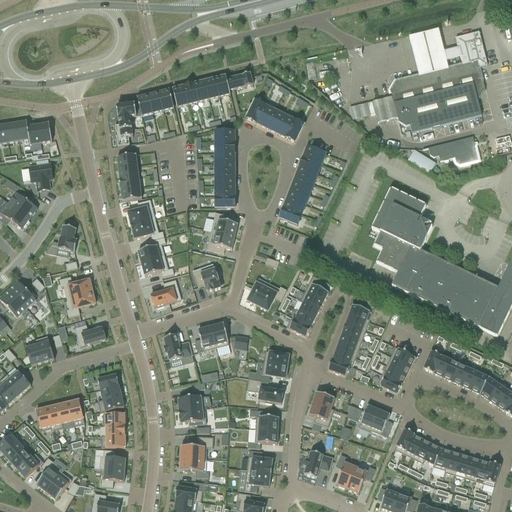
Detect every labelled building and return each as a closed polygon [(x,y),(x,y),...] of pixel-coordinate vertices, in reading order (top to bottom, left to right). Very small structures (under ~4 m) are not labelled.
[(437,33),(407,41),(416,80),(447,72),(437,33)] [(485,91),(479,69),(487,67),(478,34),(455,40),(462,66),(445,71),(443,69),(422,75),(421,77),(395,83),(390,92),(398,124),(406,129),(410,128),(412,135),(481,118),(479,107),(478,107),(476,101),(480,100),(485,91)] [(229,81),(226,82),(229,92),(229,93),(232,92),(234,92),(244,89),(253,87),(251,80),(250,75),(241,78),(231,80),(229,81)] [(214,81),(219,99),(230,97),(225,78),(214,81)] [(208,102),(219,99),(214,81),(204,83),(208,102)] [(208,102),(204,83),(193,86),(198,105),(208,102)] [(183,88),(188,107),(198,105),(193,86),(183,88)] [(188,107),(183,88),(172,91),(177,110),(188,107)] [(158,95),(163,113),(174,111),(169,92),(158,95)] [(163,113),(158,95),(148,97),(152,116),(163,113)] [(138,105),(141,119),(152,116),(148,97),(137,100),(138,105)] [(350,112),(354,124),(376,119),(378,128),(398,123),(392,101),(350,112)] [(246,120),(256,125),(264,108),(254,103),(246,120)] [(141,119),(138,105),(134,106),(134,107),(125,108),(125,107),(119,107),(119,109),(116,109),(118,121),(130,120),(141,119)] [(274,112),(264,108),(256,125),(265,130),(274,112)] [(274,112),(265,130),(275,135),(284,117),(274,112)] [(284,117),(275,135),(285,139),(293,122),(284,117)] [(132,139),(130,120),(118,121),(119,127),(114,127),(117,149),(129,147),(128,139),(132,139)] [(293,122),(285,139),(295,144),(303,127),(293,122)] [(26,123),(15,125),(18,143),(28,142),(29,142),(27,129),(26,123)] [(7,145),(18,143),(15,125),(4,127),(7,145)] [(41,146),(52,144),(49,126),(38,128),(41,146)] [(27,129),(29,142),(28,142),(29,148),(30,147),(31,153),(41,152),(40,146),(41,146),(38,128),(27,129)] [(215,134),(215,145),(234,145),(234,134),(215,134)] [(478,162),(472,139),(422,152),(428,151),(429,157),(433,160),(438,158),(440,164),(454,160),(455,161),(455,165),(458,164),(459,167),(462,166),(463,168),(469,166),(469,165),(478,162)] [(234,145),(215,145),(215,156),(234,156),(234,145)] [(303,160),(321,167),(325,156),(307,149),(303,160)] [(159,164),(172,163),(171,151),(159,152),(159,164)] [(414,152),(407,162),(429,176),(435,165),(414,152)] [(234,156),(215,156),(215,167),(234,167),(234,156)] [(116,160),(118,171),(137,168),(136,157),(116,160)] [(321,167),(303,160),(299,170),(317,177),(321,167)] [(29,171),(21,172),(23,184),(31,183),(31,184),(36,184),(38,194),(50,192),(49,185),(48,185),(47,182),(48,182),(52,181),(50,166),(29,169),(29,171)] [(215,178),(234,178),(234,167),(215,167),(215,178)] [(118,171),(119,182),(139,179),(137,168),(118,171)] [(299,170),(295,180),(313,187),(317,177),(299,170)] [(215,189),(234,188),(234,178),(215,178),(215,189)] [(140,190),(139,179),(119,182),(120,192),(121,192),(140,190)] [(309,197),(313,187),(295,180),(291,190),(309,197)] [(7,182),(3,187),(14,194),(18,189),(7,182)] [(234,188),(215,189),(215,199),(234,199),(234,188)] [(140,190),(121,192),(122,204),(141,201),(140,190)] [(291,190),(287,200),(305,207),(309,197),(291,190)] [(390,190),(371,230),(380,234),(373,247),(382,252),(376,265),(398,275),(391,288),(497,339),(511,306),(511,260),(498,290),(420,253),(431,229),(430,226),(419,220),(426,207),(390,190)] [(17,195),(9,206),(30,221),(37,211),(17,195)] [(234,199),(215,199),(215,211),(234,210),(234,199)] [(301,217),(305,207),(287,200),(283,210),(301,217)] [(139,211),(127,214),(130,228),(131,228),(155,222),(150,202),(137,206),(139,211)] [(22,232),(30,221),(9,206),(1,216),(22,232)] [(297,228),(301,217),(283,210),(279,221),(297,228)] [(215,215),(211,234),(234,239),(237,227),(231,225),(232,219),(215,215)] [(130,228),(130,229),(131,233),(131,234),(132,234),(134,242),(150,238),(151,244),(164,240),(162,234),(158,235),(155,222),(131,228),(130,228)] [(53,244),(44,255),(56,257),(57,251),(69,254),(74,255),(77,243),(73,242),(76,232),(63,229),(59,245),(53,244)] [(211,234),(206,253),(223,257),(225,251),(231,252),(234,239),(211,234)] [(153,249),(138,254),(141,266),(164,260),(161,247),(165,246),(164,240),(151,244),(153,249)] [(164,260),(141,266),(144,279),(160,275),(162,281),(174,277),(172,271),(168,272),(164,260)] [(267,260),(265,267),(277,271),(279,264),(267,260)] [(76,264),(64,267),(66,274),(78,271),(76,264)] [(212,266),(192,273),(198,290),(204,288),(207,295),(208,295),(209,295),(213,294),(214,293),(213,293),(221,290),(220,288),(222,287),(219,278),(217,279),(212,266)] [(48,276),(41,279),(45,289),(52,286),(48,276)] [(312,278),(304,295),(323,305),(325,300),(327,297),(328,296),(328,295),(326,294),(330,287),(313,279),(312,278)] [(70,279),(59,282),(61,290),(62,289),(63,289),(64,295),(66,300),(92,294),(89,282),(78,285),(72,286),(70,279)] [(36,281),(31,286),(39,295),(45,290),(36,281)] [(258,281),(247,303),(257,309),(269,286),(258,281)] [(165,293),(150,298),(154,310),(156,309),(157,311),(164,309),(163,307),(181,302),(175,283),(163,286),(165,293)] [(8,293),(26,311),(36,302),(18,284),(8,293)] [(269,286),(257,309),(268,314),(274,301),(280,304),(286,292),(280,289),(279,291),(269,286)] [(0,302),(16,320),(26,311),(8,293),(0,300),(0,302)] [(299,293),(295,301),(300,303),(299,304),(303,305),(319,313),(319,312),(321,309),(321,308),(322,306),(323,305),(304,295),(299,293)] [(92,294),(66,300),(68,310),(68,312),(66,312),(68,320),(80,317),(78,310),(95,306),(92,294)] [(351,310),(348,318),(368,325),(376,306),(357,299),(354,308),(352,308),(351,310)] [(299,313),(298,314),(314,322),(319,313),(303,305),(299,313)] [(295,312),(291,321),(311,331),(311,330),(310,330),(314,322),(295,312)] [(348,318),(345,327),(365,334),(368,325),(348,318)] [(291,321),(286,330),(287,330),(306,340),(311,331),(291,321)] [(85,323),(73,326),(74,331),(75,331),(74,331),(80,349),(106,342),(102,330),(90,333),(88,334),(87,330),(86,327),(85,323)] [(223,326),(210,329),(216,351),(218,358),(230,356),(228,348),(229,347),(223,326)] [(343,332),(342,336),(362,343),(365,334),(345,327),(343,332)] [(200,342),(194,343),(197,356),(216,351),(210,329),(198,332),(199,339),(200,342)] [(342,336),(338,345),(359,352),(362,343),(342,336)] [(53,339),(52,339),(56,351),(62,349),(59,337),(53,339)] [(165,349),(163,349),(165,356),(167,356),(167,355),(168,357),(169,364),(171,371),(193,365),(191,358),(188,345),(180,347),(179,347),(177,342),(176,338),(169,339),(164,341),(165,348),(166,349),(165,349)] [(236,338),(234,351),(240,352),(242,339),(236,338)] [(47,339),(36,342),(43,365),(54,362),(49,346),(49,343),(47,339)] [(242,339),(240,352),(246,353),(248,340),(242,339)] [(36,345),(25,348),(31,369),(34,368),(42,365),(37,347),(36,342),(35,342),(36,345)] [(338,345),(335,354),(355,361),(359,352),(338,345)] [(395,349),(390,359),(410,369),(415,359),(395,349)] [(428,361),(423,371),(433,375),(441,358),(442,357),(443,355),(442,355),(432,350),(428,361)] [(6,353),(3,356),(4,358),(5,359),(11,365),(16,360),(8,351),(6,353)] [(259,354),(257,364),(263,365),(287,369),(289,358),(265,354),(265,355),(259,354)] [(331,362),(331,363),(352,370),(355,361),(335,354),(333,358),(332,361),(332,362),(331,362)] [(441,358),(433,375),(433,376),(433,375),(442,379),(450,362),(449,362),(441,358)] [(386,367),(386,368),(405,378),(410,369),(390,359),(386,367)] [(450,362),(442,379),(452,383),(461,363),(452,359),(451,359),(451,360),(449,362),(450,362)] [(331,363),(327,372),(345,379),(346,378),(352,380),(355,371),(352,370),(331,363)] [(461,363),(452,383),(461,388),(469,371),(470,369),(470,368),(470,367),(461,363)] [(249,375),(248,381),(255,382),(256,383),(268,385),(268,384),(271,384),(271,382),(269,381),(269,378),(285,381),(287,369),(263,365),(257,364),(255,376),(249,375)] [(386,368),(381,378),(401,388),(402,387),(401,387),(405,378),(386,368)] [(7,377),(10,380),(22,395),(30,388),(18,374),(14,370),(7,377)] [(469,371),(461,388),(470,392),(478,375),(477,375),(469,371)] [(478,375),(470,392),(478,396),(479,396),(490,377),(489,376),(485,374),(479,372),(479,371),(479,372),(477,375),(478,375)] [(208,376),(200,378),(202,385),(210,383),(208,376)] [(0,382),(0,385),(0,386),(1,385),(2,387),(15,402),(22,395),(10,380),(7,377),(0,382)] [(116,377),(97,382),(100,392),(119,388),(116,377)] [(490,377),(479,396),(483,399),(488,402),(498,387),(499,387),(499,386),(501,384),(500,384),(492,378),(490,377)] [(380,379),(376,387),(397,397),(401,388),(381,378),(380,379)] [(248,381),(246,393),(259,395),(258,403),(265,404),(264,405),(271,406),(272,405),(281,406),(281,404),(283,394),(278,393),(267,391),(268,385),(256,383),(255,382),(248,381)] [(0,400),(7,409),(15,402),(2,387),(1,385),(0,386),(0,385),(0,400)] [(204,385),(191,388),(192,394),(205,392),(204,385)] [(498,387),(488,402),(496,408),(507,393),(506,392),(499,387),(498,387)] [(119,388),(100,392),(102,403),(121,399),(119,388)] [(507,393),(496,408),(504,413),(504,414),(511,402),(511,391),(509,390),(508,389),(507,391),(506,392),(507,393)] [(316,395),(312,406),(333,413),(334,412),(331,411),(334,400),(316,395)] [(185,400),(177,401),(179,413),(178,413),(178,414),(202,411),(202,410),(201,399),(200,396),(188,397),(188,400),(185,400)] [(102,403),(98,404),(100,415),(102,414),(124,410),(121,399),(102,403)] [(79,402),(68,405),(72,424),(83,421),(79,402)] [(68,405),(57,408),(62,426),(72,424),(68,405)] [(309,415),(309,418),(315,420),(314,424),(313,425),(321,428),(328,430),(333,413),(312,406),(309,415)] [(57,408),(46,410),(51,431),(52,434),(63,431),(62,426),(57,408)] [(350,408),(346,420),(351,422),(356,410),(350,408)] [(365,414),(358,430),(369,435),(379,413),(373,410),(367,408),(365,414)] [(46,410),(36,413),(40,432),(41,434),(51,431),(46,410)] [(202,411),(178,414),(179,424),(180,424),(180,426),(188,425),(191,425),(191,428),(206,426),(204,411),(204,410),(202,411)] [(356,410),(351,422),(357,424),(362,413),(356,410)] [(250,413),(249,419),(256,419),(255,432),(278,434),(278,420),(276,420),(262,419),(262,413),(250,413)] [(379,413),(369,435),(370,435),(370,433),(387,440),(393,426),(387,423),(390,417),(380,413),(379,413)] [(103,417),(103,422),(103,428),(103,429),(105,429),(105,428),(125,427),(124,416),(103,417)] [(313,425),(311,432),(319,434),(321,428),(313,425)] [(125,427),(105,428),(105,429),(106,438),(106,439),(125,439),(125,427)] [(248,445),(247,451),(249,451),(260,452),(260,445),(277,447),(277,441),(278,434),(255,432),(254,445),(248,445)] [(404,432),(394,452),(404,457),(414,437),(404,432)] [(0,446),(0,453),(3,457),(18,444),(12,438),(11,436),(0,446)] [(414,437),(404,457),(413,461),(423,442),(414,438),(414,437)] [(103,438),(101,438),(101,439),(101,448),(101,450),(125,450),(125,448),(125,439),(106,439),(106,438),(103,438)] [(180,452),(180,458),(180,461),(206,462),(206,450),(212,451),(213,440),(197,439),(197,449),(196,449),(192,449),(180,448),(180,449),(181,449),(180,452)] [(18,444),(3,457),(10,465),(25,452),(27,451),(27,450),(20,443),(19,442),(18,444)] [(423,442),(413,461),(422,466),(424,463),(423,463),(432,446),(423,442)] [(432,446),(423,463),(424,463),(434,468),(441,451),(437,449),(432,446)] [(434,468),(433,470),(445,473),(451,454),(445,452),(441,451),(434,468)] [(25,452),(10,465),(18,473),(32,460),(31,459),(26,453),(25,452)] [(95,459),(94,470),(100,471),(104,472),(104,471),(124,473),(125,461),(115,460),(115,453),(103,453),(103,460),(100,459),(95,459)] [(249,453),(246,473),(270,476),(271,476),(272,470),(271,470),(272,462),(261,460),(262,455),(249,453)] [(316,480),(319,471),(328,474),(332,461),(310,454),(308,462),(306,462),(304,468),(306,469),(304,477),(316,480)] [(445,473),(444,475),(454,478),(460,457),(451,454),(445,473)] [(32,460),(18,473),(25,480),(42,464),(41,463),(35,456),(31,459),(32,460)] [(341,472),(335,487),(336,487),(338,488),(344,491),(344,490),(347,491),(357,467),(356,467),(345,463),(346,460),(340,457),(335,469),(341,472)] [(460,457),(454,478),(464,481),(470,460),(460,457)] [(470,460),(464,481),(474,484),(480,463),(470,460)] [(46,474),(36,487),(46,495),(61,475),(52,467),(53,465),(48,461),(40,470),(46,474)] [(179,473),(191,474),(194,474),(195,474),(195,480),(208,481),(208,475),(206,474),(206,462),(180,461),(179,473)] [(480,463),(474,484),(483,487),(490,465),(489,465),(480,463)] [(490,465),(483,487),(494,490),(500,468),(490,465)] [(357,467),(347,491),(358,496),(364,481),(370,484),(375,472),(369,469),(368,472),(357,467)] [(124,484),(124,473),(104,471),(104,472),(104,479),(104,482),(103,482),(101,482),(101,489),(104,490),(113,490),(113,483),(124,484)] [(246,473),(244,494),(257,496),(257,488),(268,490),(270,476),(246,473)] [(61,475),(46,495),(56,503),(71,482),(61,475)] [(73,485),(67,495),(71,497),(73,498),(74,497),(79,488),(73,485)] [(177,489),(175,501),(176,501),(197,504),(197,505),(200,505),(202,493),(205,494),(206,486),(194,485),(192,492),(177,489)] [(381,490),(376,502),(382,504),(380,511),(383,511),(393,511),(400,494),(387,490),(386,492),(381,490)] [(400,494),(393,511),(413,511),(417,503),(411,501),(412,498),(400,494)] [(238,495),(236,502),(240,503),(237,511),(263,511),(265,507),(249,504),(250,497),(238,495)] [(93,506),(91,511),(118,511),(120,507),(105,505),(106,498),(94,496),(93,506)] [(173,511),(195,511),(197,505),(197,504),(176,501),(173,511)]
